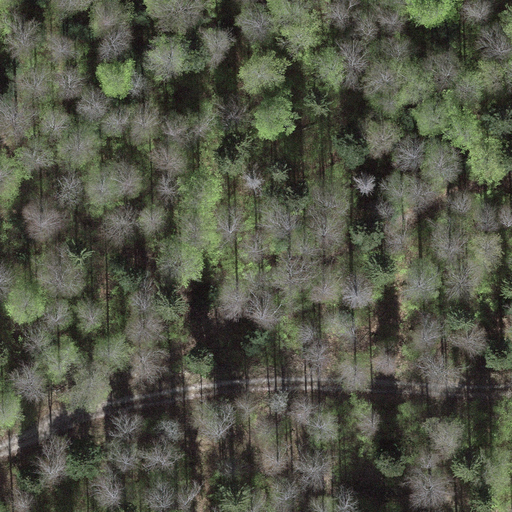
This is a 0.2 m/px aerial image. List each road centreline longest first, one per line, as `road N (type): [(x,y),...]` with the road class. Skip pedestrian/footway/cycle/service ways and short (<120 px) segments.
road 1 (track): [(0,450),(105,400),(270,386),(511,389)]
road 2 (track): [(511,146),(395,227),(105,400)]
road 3 (track): [(40,431),(122,437),(468,511)]
